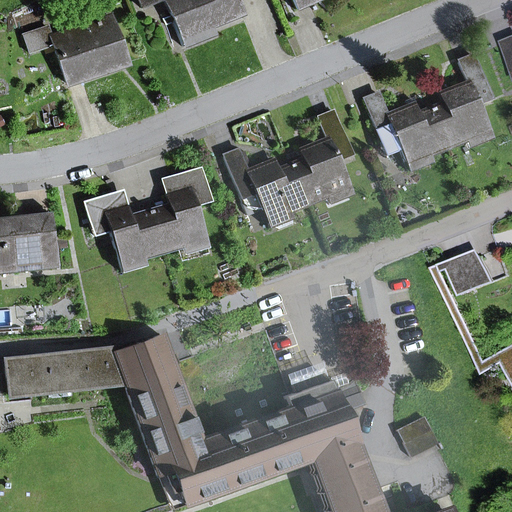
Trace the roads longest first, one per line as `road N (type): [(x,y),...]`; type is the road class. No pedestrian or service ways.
road 1 (residential): [(477,0),(104,152),(0,171)]
road 2 (residential): [(511,201),(254,296)]
